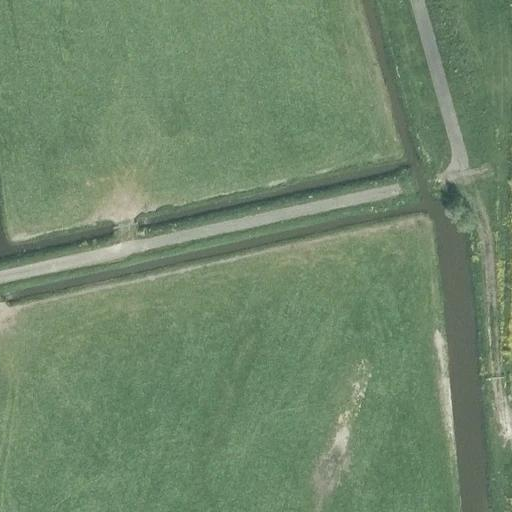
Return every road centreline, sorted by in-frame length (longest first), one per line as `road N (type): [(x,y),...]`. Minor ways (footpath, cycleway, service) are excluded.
road 1 (track): [(511,425),(494,380),(484,236),(417,0)]
road 2 (track): [(0,279),(398,190)]
